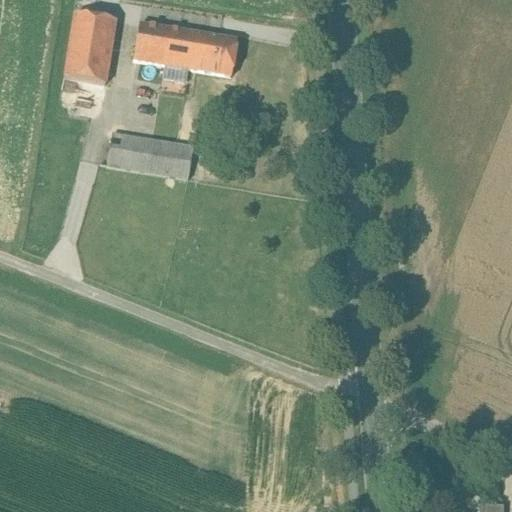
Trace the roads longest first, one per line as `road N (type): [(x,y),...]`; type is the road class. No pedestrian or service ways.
road 1 (track): [(511,462),(0,259)]
road 2 (tertiary): [(380,511),(339,0)]
road 3 (unknown): [(325,11),(180,0)]
